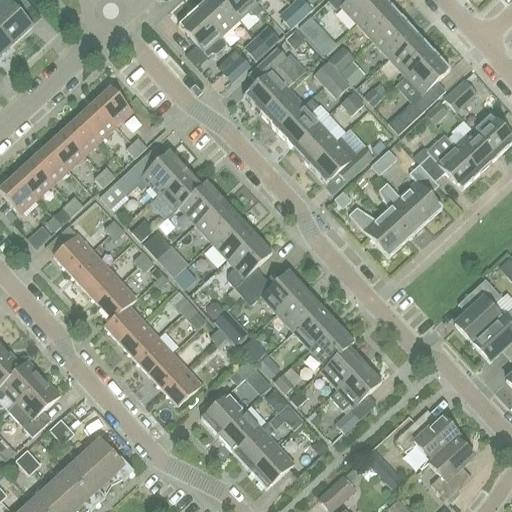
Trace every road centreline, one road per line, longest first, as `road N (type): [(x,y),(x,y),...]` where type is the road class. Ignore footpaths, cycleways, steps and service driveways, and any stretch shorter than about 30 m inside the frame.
road 1 (residential): [(374,301),(313,239),(299,208),(222,127),(188,104),(116,16)]
road 2 (residential): [(242,511),(222,491),(161,458),(0,270)]
road 3 (residential): [(511,441),(374,301)]
road 4 (residential): [(374,301),(511,175)]
road 5 (residential): [(0,128),(116,16)]
